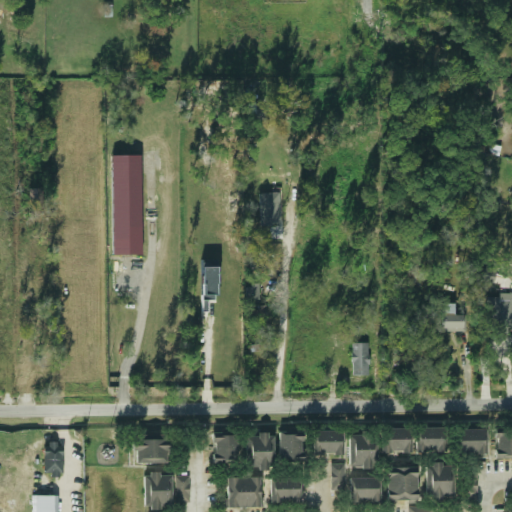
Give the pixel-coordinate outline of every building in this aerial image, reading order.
[(260,176),(260,211),(277,211),(277,176),(260,176)] [(28,189),(30,213),(42,212),(40,188),(28,189)] [(202,298),(218,298),(217,267),(201,267),(202,298)] [(259,285),(245,285),(246,301),(260,300),(259,285)] [(508,294),(491,294),(491,331),(508,331),(508,294)] [(462,314),(453,314),(453,303),(429,303),(429,316),(439,316),(439,332),(462,332),(462,314)] [(268,350),(267,343),(247,345),(247,352),(268,350)] [(351,375),(367,375),(367,343),(351,343),(351,375)] [(424,344),(398,344),(398,365),(424,365),(424,344)] [(414,453),(444,453),(444,428),(414,428),(414,453)] [(409,429),(381,429),(381,453),(409,453),(409,429)] [(484,430),(455,430),(455,456),(484,456),(484,430)] [(511,431),(494,431),(494,459),(511,459),(511,431)] [(341,432),(311,432),(311,456),(341,456),(341,432)] [(277,462),(301,462),(301,433),(277,433),(277,462)] [(348,433),(348,468),(374,468),(374,433),(348,433)] [(132,464),(165,464),(165,435),(132,435),(132,464)] [(212,464),(235,464),(235,435),(212,435),(212,464)] [(271,470),(271,435),(244,435),(244,470),(271,470)] [(61,444),(43,444),(44,476),(62,475),(61,444)] [(451,464),(424,464),(424,499),(451,499),(451,464)] [(329,465),(329,491),(342,491),(342,465),(329,465)] [(385,504),(415,504),(415,468),(385,468),(385,504)] [(475,499),(475,473),(462,473),(462,499),(475,499)] [(143,475),(143,507),(170,507),(170,475),(143,475)] [(187,477),(173,477),(173,502),(187,502),(187,477)] [(225,508),(260,508),(260,478),(225,478),(225,508)] [(269,478),(269,503),(299,502),(299,478),(269,478)] [(378,478),(348,478),(348,503),(378,503),(378,478)] [(57,511),(57,495),(32,496),(32,511),(57,511)]
